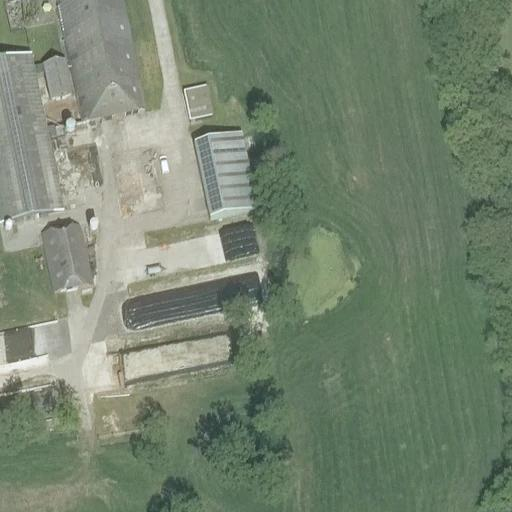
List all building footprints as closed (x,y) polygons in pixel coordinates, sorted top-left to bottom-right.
[(57,0),(83,125),(144,112),(121,0),(57,0)] [(0,63),(0,227),(63,215),(31,57),(0,63)] [(41,68),(49,102),(71,97),(64,63),(41,68)] [(213,118),(207,89),(183,94),(189,123),(213,118)] [(193,146),(209,221),(258,211),(242,136),(193,146)] [(41,234),(53,295),(91,288),(79,227),(41,234)] [(110,317),(110,327),(158,329),(159,316),(173,317),(174,301),(121,298),(120,317),(110,317)]
